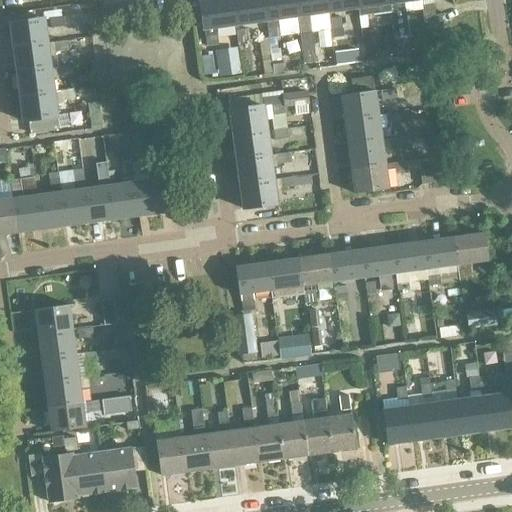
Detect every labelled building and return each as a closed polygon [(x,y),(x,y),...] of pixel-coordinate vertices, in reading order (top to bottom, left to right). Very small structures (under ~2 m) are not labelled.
[(216,28),(234,26),(230,0),(219,0),(199,3),(203,30),(204,30),(205,36),(217,34),(216,28)] [(230,0),(234,26),(265,22),(262,0),(230,0)] [(267,27),(279,26),(278,20),(296,17),(293,0),(262,0),(265,22),(266,21),(267,27)] [(327,13),(325,0),(293,0),(296,17),(297,17),(298,23),(309,22),(311,33),(330,31),(328,19),(327,13)] [(328,19),(341,17),(340,11),(358,9),(357,0),(325,0),(327,13),(328,19)] [(388,0),(357,0),(358,9),(359,17),(391,13),(389,5),(388,0)] [(388,0),(389,5),(391,13),(392,13),(394,38),(408,37),(404,3),(420,0),(388,0)] [(421,6),(422,17),(434,15),(433,4),(421,6)] [(63,17),(50,19),(51,29),(64,27),(63,17)] [(344,40),(341,17),(328,19),(330,31),(331,31),(333,42),(344,40)] [(10,24),(13,48),(47,44),(45,30),(51,29),(50,19),(50,18),(10,24)] [(309,22),(298,23),(300,35),(311,33),(309,22)] [(280,37),(279,26),(267,27),(268,39),(280,37)] [(235,32),(236,43),(249,41),(247,30),(235,32)] [(217,34),(205,36),(204,36),(206,47),(218,45),(217,34)] [(66,42),(54,43),(53,43),(54,53),(55,53),(68,51),(66,42)] [(54,43),(47,44),(13,48),(16,73),(50,68),(49,57),(55,56),(55,53),(54,53),(53,43),(54,43)] [(241,74),(237,48),(215,52),(219,78),(241,74)] [(314,49),(302,51),(304,63),(315,61),(314,49)] [(69,66),(56,68),(58,78),(58,77),(71,76),(69,66)] [(16,73),(20,98),(54,93),(52,79),(58,78),(58,77),(58,78),(56,68),(50,68),(16,73)] [(352,94),(373,91),(371,77),(350,80),(352,94)] [(394,89),(380,91),(380,92),(382,102),(396,100),(394,89)] [(73,90),(59,92),(61,102),(62,102),(74,100),(73,90)] [(284,114),(283,107),(310,103),(308,90),(275,95),(276,105),(269,106),(271,116),(284,114)] [(344,121),(378,116),(374,91),(340,96),(344,121)] [(54,93),(20,98),(23,122),(57,118),(55,106),(62,105),(62,102),(61,102),(59,92),(54,93)] [(87,104),(91,126),(102,125),(99,103),(87,104)] [(263,107),(229,112),(233,136),(266,132),(263,107)] [(412,122),(411,112),(384,115),(385,126),(387,125),(412,122)] [(347,145),(381,141),(380,130),(387,129),(387,125),(385,126),(384,115),(378,116),(344,121),(347,145)] [(274,141),(287,139),(286,129),(273,131),(274,141)] [(270,156),(266,132),(233,136),(236,161),(270,156)] [(387,140),(389,150),(402,148),(400,138),(387,140)] [(381,141),(347,145),(351,170),(385,165),(383,154),(389,153),(389,150),(387,140),(381,141)] [(26,145),(7,148),(10,168),(30,164),(26,145)] [(290,153),(292,166),(314,163),(313,150),(290,153)] [(277,165),(291,163),(289,153),(276,155),(277,165)] [(123,178),(133,177),(133,176),(134,176),(130,154),(119,156),(121,165),(123,178)] [(239,185),(273,181),(270,156),(236,161),(239,185)] [(431,158),(418,160),(420,171),(422,185),(435,183),(431,158)] [(155,160),(145,162),(147,174),(148,175),(157,174),(157,173),(155,160)] [(418,160),(391,164),(393,174),(405,172),(406,173),(420,171),(418,160)] [(385,165),(351,170),(354,195),(388,190),(386,175),(393,174),(391,164),(385,165)] [(83,170),(72,172),(75,185),(85,183),(83,170)] [(158,172),(157,173),(157,174),(148,175),(147,174),(134,176),(133,176),(133,177),(134,183),(134,185),(139,217),(163,214),(159,180),(158,172)] [(58,174),(49,175),(50,187),(50,188),(60,187),(58,174)] [(134,185),(134,183),(133,177),(123,178),(121,178),(122,185),(110,186),(114,220),(139,217),(134,185)] [(281,189),(294,187),(293,177),(279,179),(281,189)] [(110,186),(109,180),(99,182),(99,181),(98,181),(99,188),(85,190),(90,224),(114,220),(110,186)] [(277,205),(273,181),(239,185),(243,210),(277,205)] [(85,190),(85,183),(75,185),(75,191),(61,193),(66,227),(90,224),(85,190)] [(47,187),(48,195),(37,196),(42,230),(66,227),(61,193),(60,187),(50,188),(50,187),(47,187)] [(17,234),(42,230),(37,196),(36,190),(26,192),(26,190),(23,190),(24,198),(13,200),(17,234)] [(13,200),(0,201),(0,235),(17,234),(13,200)] [(484,234),(452,239),(456,265),(457,272),(458,272),(469,270),(468,264),(487,261),(484,234)] [(421,243),(425,270),(456,265),(452,239),(421,243)] [(421,243),(391,247),(394,274),(407,272),(425,270),(421,243)] [(391,247),(360,251),(364,278),(375,277),(394,274),(391,247)] [(360,251),(329,256),(333,283),(345,281),(364,278),(360,251)] [(329,256),(298,260),(302,287),(333,283),(329,256)] [(298,260),(267,264),(271,291),(272,299),(303,295),(303,293),(302,287),(298,260)] [(267,264),(236,269),(239,296),(240,295),(241,302),(253,300),(252,294),(271,291),(267,264)] [(469,270),(458,272),(459,282),(471,280),(469,270)] [(429,287),(440,285),(439,274),(427,276),(428,287),(429,287)] [(409,289),(408,279),(396,280),(397,291),(409,289)] [(376,283),(365,284),(367,296),(378,294),(376,283)] [(335,299),(348,298),(346,287),(334,289),(335,299)] [(315,291),(303,293),(303,295),(304,304),(317,302),(315,291)] [(127,323),(123,298),(100,301),(104,327),(117,325),(117,324),(127,323)] [(241,302),(242,312),(254,310),(253,300),(241,302)] [(38,336),(72,331),(68,306),(34,310),(38,336)] [(308,311),(310,328),(319,327),(317,310),(308,311)] [(469,332),(496,327),(494,312),(466,316),(469,332)] [(235,316),(240,355),(255,353),(251,314),(235,316)] [(439,338),(457,335),(455,323),(437,325),(439,338)] [(93,338),(91,329),(78,330),(79,340),(93,338)] [(311,331),(313,347),(323,346),(321,330),(311,331)] [(75,355),(72,331),(38,336),(41,360),(75,355)] [(511,342),(501,344),(503,355),(511,353),(511,342)] [(82,364),(96,363),(95,353),(81,354),(82,364)] [(511,364),(511,353),(503,355),(505,366),(511,364)] [(75,355),(41,360),(45,384),(78,379),(76,365),(75,355)] [(493,376),(495,391),(505,389),(503,375),(493,376)] [(98,377),(85,379),(86,389),(99,387),(98,377)] [(428,378),(419,379),(422,401),(432,399),(428,378)] [(82,404),(78,379),(45,384),(48,408),(82,404)] [(481,393),(479,380),(469,381),(471,394),(481,393)] [(444,384),(446,397),(456,396),(454,383),(444,384)] [(405,389),(396,391),(398,404),(407,403),(405,389)] [(298,391),(289,392),(290,404),(300,403),(298,391)] [(506,395),(482,399),(486,433),(511,429),(506,395)] [(457,402),(456,396),(446,397),(447,403),(433,405),(438,439),(462,436),(457,402)] [(348,397),(339,399),(341,412),(351,410),(348,397)] [(127,398),(101,401),(103,411),(103,414),(129,411),(127,398)] [(314,421),(303,423),(308,457),(332,453),(327,419),(324,399),(311,401),(314,421)] [(482,399),(457,402),(462,436),(486,433),(482,399)] [(103,411),(101,401),(88,403),(89,413),(103,411)] [(265,402),(268,421),(277,420),(275,401),(265,402)] [(48,408),(51,433),(85,429),(83,414),(89,413),(88,403),(82,404),(48,408)] [(300,403),(290,404),(292,418),(302,417),(300,403)] [(407,403),(398,404),(398,410),(383,412),(388,446),(413,442),(409,409),(408,409),(407,403)] [(433,405),(409,409),(413,442),(438,439),(433,405)] [(242,411),(243,424),(253,423),(251,410),(242,411)] [(217,415),(219,428),(229,426),(227,413),(217,415)] [(203,416),(193,418),(195,431),(204,430),(203,416)] [(357,450),(352,416),(327,419),(332,453),(357,450)] [(178,420),(168,421),(170,434),(180,433),(178,420)] [(138,421),(126,423),(127,431),(139,429),(138,421)] [(293,424),(279,426),(283,460),(308,457),(303,423),(293,424)] [(268,427),(254,429),(259,463),(283,460),(279,426),(268,427)] [(244,431),(230,432),(235,466),(259,463),(254,429),(244,431)] [(206,436),(210,470),(235,466),(230,432),(206,436)] [(206,436),(181,439),(186,473),(210,470),(206,436)] [(64,448),(77,446),(76,438),(63,440),(64,448)] [(156,442),(161,476),(186,473),(181,439),(156,442)] [(65,456),(42,460),(48,503),(78,499),(78,497),(77,497),(71,457),(79,456),(77,446),(64,448),(65,456)] [(135,489),(129,449),(100,453),(105,493),(135,489)] [(77,497),(78,497),(105,493),(100,453),(79,456),(71,457),(77,497)]
